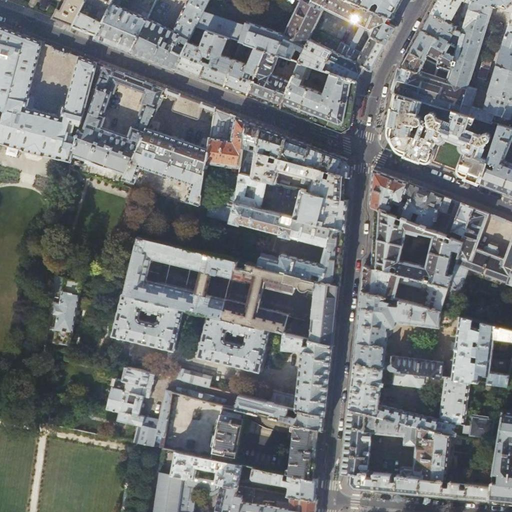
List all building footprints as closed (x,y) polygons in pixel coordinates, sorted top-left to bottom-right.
[(74,25),(80,11),(85,0),(65,0),(60,11),(57,9),(53,18),(73,26),(74,25)] [(114,0),(104,21),(98,34),(96,38),(113,45),(132,52),(148,18),(149,15),(142,11),(141,15),(117,4),(119,0),(114,0)] [(189,0),(174,31),(148,18),(132,52),(154,60),(176,69),(177,66),(190,41),(193,34),(194,31),(195,29),(197,25),(204,11),(209,0),(189,0)] [(366,68),(372,71),(381,55),(397,26),(392,18),(349,0),(311,0),(311,2),(306,0),(301,0),(285,34),(248,21),(246,25),(204,11),(197,25),(201,27),(208,29),(219,32),(202,75),(213,80),(225,84),(238,89),(249,94),(267,49),(280,54),(290,57),(300,60),(313,65),(333,71),(359,80),(366,68)] [(349,0),(392,18),(399,5),(401,0),(349,0)] [(477,89),(469,86),(470,82),(471,78),(472,78),(494,5),(484,2),(475,0),(472,0),(472,2),(471,1),(462,31),(456,28),(449,42),(451,43),(456,45),(458,47),(451,68),(439,64),(439,65),(426,59),(411,51),(405,61),(405,62),(403,65),(401,64),(397,75),(393,91),(396,92),(423,100),(453,109),(475,116),(494,122),(497,115),(511,119),(511,116),(511,69),(497,65),(490,89),(484,110),(472,106),(477,89)] [(472,2),(472,0),(439,0),(432,13),(446,20),(448,17),(449,18),(450,18),(451,18),(452,17),(453,17),(462,0),(467,0),(471,1),(472,2)] [(511,0),(475,0),(484,2),(494,5),(497,6),(498,3),(500,3),(501,3),(503,2),(504,1),(508,5),(505,8),(508,9),(510,5),(511,2),(511,0)] [(511,2),(510,5),(508,9),(508,10),(511,11),(511,14),(511,19),(497,65),(511,69),(511,2)] [(92,16),(80,11),(74,25),(84,28),(85,29),(98,34),(104,21),(92,16)] [(457,26),(446,20),(432,13),(423,29),(421,33),(411,51),(426,59),(429,53),(440,59),(438,64),(439,64),(451,68),(458,47),(456,45),(452,52),(453,52),(452,53),(447,51),(451,43),(449,42),(456,28),(457,26)] [(96,68),(98,62),(80,55),(80,56),(66,106),(65,106),(64,108),(65,108),(65,109),(63,116),(56,114),(57,114),(34,108),(27,107),(30,97),(28,97),(43,42),(43,41),(0,24),(0,61),(2,62),(0,68),(0,140),(23,147),(23,148),(47,154),(47,153),(73,159),(75,153),(74,153),(80,129),(74,128),(76,122),(82,123),(96,68)] [(219,32),(208,29),(202,46),(190,41),(177,66),(189,70),(202,75),(219,32)] [(274,73),(280,54),(267,49),(249,94),(265,100),(282,106),(292,80),(274,73)] [(298,65),(300,60),(290,57),(288,62),(298,65)] [(308,80),(313,65),(300,60),(298,65),(292,80),(282,106),(309,117),(343,130),(350,126),(354,103),(359,80),(333,71),(325,93),(301,84),(303,79),(308,80)] [(80,129),(74,153),(75,153),(73,159),(71,168),(122,184),(122,183),(148,128),(163,95),(166,89),(147,81),(146,82),(130,76),(125,74),(125,73),(98,62),(96,68),(103,71),(99,84),(99,86),(88,118),(91,119),(91,121),(90,121),(87,131),(80,129)] [(423,100),(396,92),(396,93),(392,113),(389,128),(389,132),(389,135),(390,137),(397,148),(400,151),(412,156),(431,163),(434,157),(433,157),(439,141),(441,142),(444,141),(446,139),(448,137),(461,142),(461,145),(461,147),(463,149),(465,151),(459,167),(458,166),(456,173),(468,177),(481,183),(489,158),(480,154),(485,142),(489,140),(491,139),(492,137),(491,134),(490,132),(488,131),(486,131),(481,134),(470,130),(475,116),(453,109),(449,121),(438,117),(435,111),(434,110),(431,110),(430,110),(428,111),(428,112),(427,114),(427,116),(429,121),(427,128),(417,124),(417,123),(418,123),(421,122),(422,121),(422,119),(422,118),(421,116),(419,114),(417,114),(418,111),(418,112),(423,100)] [(178,95),(173,108),(173,109),(174,111),(198,119),(199,119),(200,118),(204,105),(205,105),(205,104),(205,105),(206,104),(181,95),(177,93),(177,94),(178,95)] [(231,114),(215,108),(214,113),(209,149),(207,162),(241,166),(244,146),(248,120),(231,114)] [(509,127),(511,119),(497,115),(494,122),(500,124),(509,127)] [(254,123),(248,120),(244,146),(258,149),(261,125),(254,123)] [(500,124),(489,158),(481,183),(503,191),(511,194),(511,162),(505,160),(511,141),(511,127),(509,127),(500,124)] [(273,154),(279,155),(281,156),(288,136),(277,131),(261,125),(258,149),(273,154)] [(198,226),(207,162),(209,149),(148,128),(122,183),(151,193),(146,213),(198,226)] [(301,141),(288,136),(281,156),(306,163),(310,144),(301,141)] [(325,150),(310,144),(306,163),(346,174),(352,176),(352,170),(352,169),(353,166),(348,159),(326,150),(325,150)] [(273,154),(258,149),(244,146),(241,166),(240,172),(268,180),(290,185),(290,181),(278,178),(281,170),(304,176),(302,182),(310,185),(309,190),(345,199),(345,186),(346,174),(306,163),(281,156),(279,155),(278,160),(272,159),(273,154)] [(401,202),(409,182),(406,181),(376,169),(374,170),(373,187),(371,205),(376,207),(390,212),(395,201),(397,202),(398,201),(401,202)] [(240,172),(240,173),(236,201),(262,208),(268,180),(240,172)] [(236,201),(240,173),(235,173),(231,200),(236,201)] [(428,189),(409,182),(401,202),(400,205),(396,214),(451,236),(463,203),(434,192),(428,189)] [(349,200),(345,199),(309,190),(302,188),(295,217),(346,230),(348,218),(349,200)] [(207,215),(243,225),(243,223),(281,233),(280,235),(292,238),(292,236),(327,245),(322,264),(296,257),(297,257),(282,253),(281,257),(262,253),(259,264),(340,284),(341,284),(344,259),(346,230),(295,217),(287,214),(281,213),(262,208),(236,201),(234,207),(211,201),(207,215)] [(490,213),(463,203),(451,236),(464,241),(450,285),(447,294),(459,298),(467,275),(506,289),(509,283),(511,273),(511,241),(506,258),(499,255),(500,252),(486,246),(484,250),(478,247),(490,213)] [(375,241),(374,259),(367,264),(367,265),(373,266),(425,279),(426,273),(432,274),(430,280),(450,285),(464,241),(451,236),(396,214),(392,213),(390,212),(376,207),(375,236),(375,239),(375,241)] [(333,344),(336,314),(337,311),(340,284),(259,264),(140,235),(126,292),(186,307),(210,313),(271,328),(285,332),(333,344)] [(425,279),(373,266),(367,265),(365,264),(363,278),(362,290),(396,298),(400,282),(423,288),(428,289),(429,292),(426,305),(442,309),(447,294),(450,285),(430,280),(425,279)] [(46,339),(70,344),(82,281),(56,274),(46,339)] [(393,363),(385,362),(390,327),(393,327),(395,326),(397,323),(398,322),(439,326),(443,327),(443,326),(449,327),(449,326),(452,327),(456,318),(457,313),(442,309),(426,305),(396,298),(362,290),(358,328),(354,361),(385,368),(447,376),(449,377),(449,373),(447,363),(444,362),(394,355),(393,363)] [(126,292),(124,291),(114,333),(119,335),(145,341),(166,346),(175,348),(181,324),(186,307),(126,292)] [(229,362),(251,367),(261,370),(271,328),(210,313),(200,355),(211,357),(229,362)] [(457,351),(454,377),(471,379),(480,381),(480,375),(489,376),(488,382),(508,384),(510,374),(491,371),(495,338),(511,340),(511,328),(493,323),(483,320),(482,327),(474,325),(474,318),(462,314),(458,341),(457,351)] [(333,344),(285,332),(284,348),(296,349),(303,349),(301,373),(299,396),(287,393),(282,392),(283,391),(277,390),(276,390),(274,390),(271,402),(290,406),(301,409),(326,415),(330,379),(330,372),(333,344)] [(471,379),(454,377),(449,377),(447,376),(385,368),(354,361),(352,384),(349,408),(452,434),(463,437),(464,433),(470,434),(470,435),(492,438),(495,419),(466,415),(471,379)] [(134,441),(164,447),(174,391),(173,391),(168,389),(160,420),(146,416),(140,415),(142,407),(145,407),(146,403),(143,403),(145,396),(150,397),(156,373),(118,363),(117,369),(122,371),(123,371),(125,371),(123,379),(117,378),(114,387),(109,407),(119,410),(117,419),(138,424),(134,441)] [(174,377),(211,387),(213,376),(195,371),(177,367),(174,377)] [(176,392),(225,404),(227,405),(228,399),(178,386),(176,392)] [(288,414),(290,406),(271,402),(241,394),(238,407),(248,410),(260,413),(261,409),(272,411),(271,416),(295,421),(319,428),(324,429),(325,422),(326,415),(301,409),(299,417),(288,414)] [(238,407),(227,405),(225,404),(213,457),(235,462),(248,410),(238,407)] [(452,434),(349,408),(345,449),(342,472),(352,473),(360,474),(361,471),(368,471),(373,432),(406,436),(404,444),(417,446),(414,467),(413,467),(413,468),(404,467),(404,466),(402,466),(402,468),(402,475),(422,477),(448,480),(452,434)] [(511,410),(504,410),(498,446),(493,484),(491,499),(511,501),(511,466),(511,451),(511,410)] [(317,451),(319,428),(295,421),(290,473),(314,478),(317,451)] [(235,462),(213,457),(175,449),(171,473),(196,478),(198,466),(218,470),(216,481),(240,486),(244,463),(235,462)] [(290,473),(255,466),(253,475),(255,478),(288,484),(290,486),(289,494),(292,495),(317,499),(318,489),(319,479),(314,478),(290,473)] [(153,511),(186,511),(189,491),(211,495),(219,490),(215,511),(316,511),(318,500),(317,499),(292,495),(291,503),(277,501),(276,507),(251,503),(252,499),(249,499),(251,488),(244,486),(240,486),(216,481),(196,478),(171,473),(159,471),(153,511)] [(402,475),(368,471),(361,471),(360,474),(352,473),(351,481),(353,484),(355,487),(383,490),(419,493),(422,477),(402,475)] [(493,484),(448,480),(422,477),(419,493),(456,496),(470,498),(491,499),(493,484)]
